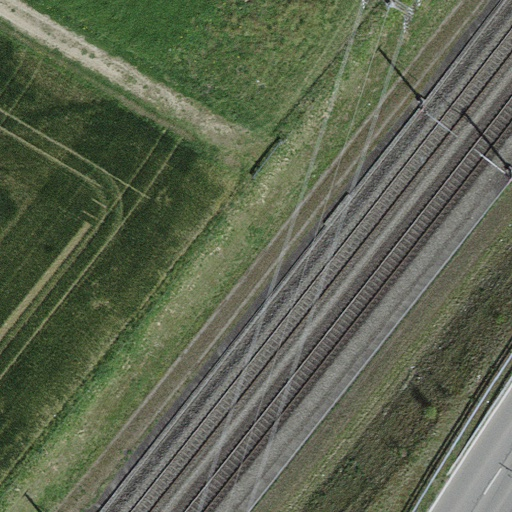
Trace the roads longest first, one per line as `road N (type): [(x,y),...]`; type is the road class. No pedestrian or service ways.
road 1 (track): [(472,0),(66,511)]
road 2 (track): [(0,5),(282,165)]
